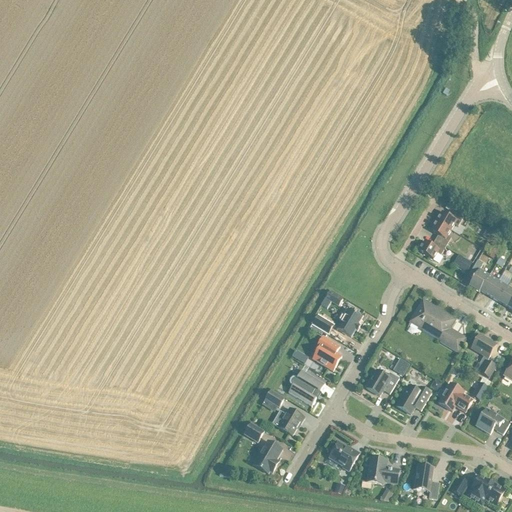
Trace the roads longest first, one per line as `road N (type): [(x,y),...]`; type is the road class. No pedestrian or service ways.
road 1 (residential): [(404,272),(383,252),(387,234),(471,93),(501,80)]
road 2 (residential): [(331,412),(373,436),(476,451),(511,471)]
road 3 (residential): [(331,412),(404,272)]
road 4 (residential): [(511,337),(404,272)]
